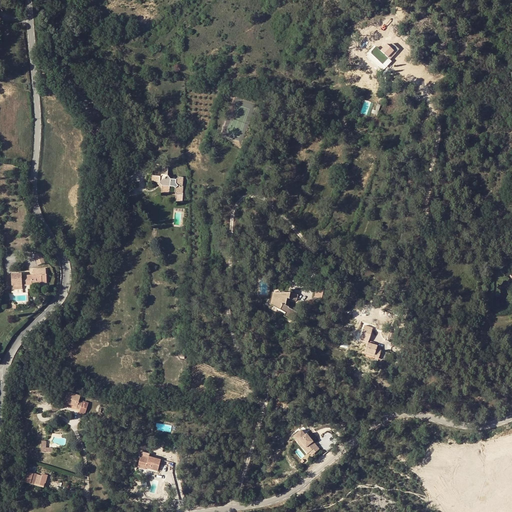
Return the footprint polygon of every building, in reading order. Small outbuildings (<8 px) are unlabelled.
[(390,48),(386,45),(377,55),(385,63),(390,57),(392,58),(399,50),(393,45),(390,48)] [(97,129),(94,132),(93,130),(90,133),(93,138),(100,132),(97,129)] [(177,190),(177,194),(183,194),(184,176),(178,176),(177,178),(170,177),(169,176),(169,167),(163,167),(162,175),(151,175),(151,181),(157,181),(162,187),(162,190),(169,191),(169,186),(176,186),(176,190),(177,190)] [(33,257),(37,269),(43,267),(39,255),(33,257)] [(40,279),(44,278),(44,272),(32,273),(32,279),(23,279),(23,275),(14,276),(15,291),(24,291),(23,288),(30,288),(30,284),(35,284),(35,286),(41,286),(40,279)] [(323,297),(326,286),(318,285),(316,295),(323,297)] [(274,292),(273,305),(284,311),(287,306),(286,305),(289,292),(281,291),(281,293),(274,292)] [(298,300),(299,293),(292,292),(291,299),(298,300)] [(290,308),(285,316),(294,320),(298,312),(290,308)] [(368,342),(364,352),(374,355),(373,358),(378,359),(381,350),(377,348),(378,345),(368,342)] [(67,392),(64,402),(74,405),(73,406),(77,407),(76,409),(80,410),(79,413),(85,415),(88,403),(83,401),(82,402),(79,401),(81,396),(67,392)] [(289,440),(305,453),(309,447),(305,444),(306,442),(298,436),(297,437),(292,434),(285,442),(286,443),(287,442),(289,440)] [(305,453),(289,440),(287,442),(291,445),(294,449),(299,451),(303,455),(305,453)] [(306,442),(305,444),(309,447),(305,453),(308,456),(314,449),(306,442)] [(156,453),(147,450),(143,462),(151,464),(150,466),(161,470),(165,460),(154,456),(156,453)] [(25,475),(23,481),(30,484),(32,479),(32,477),(25,475)] [(32,479),(30,484),(44,488),(45,483),(32,479)]
